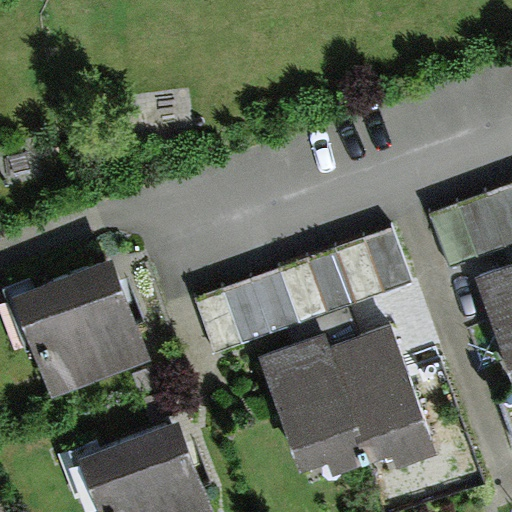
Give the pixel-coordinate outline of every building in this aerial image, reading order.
[(511,186),(431,215),(448,264),(511,241),(511,186)] [(390,231),(197,299),(216,352),(409,285),(390,231)] [(108,261),(27,292),(62,384),(143,353),(108,261)] [(511,265),(485,275),(511,352),(511,265)] [(401,330),(336,353),(373,456),(437,433),(401,330)] [(330,338),(266,360),(302,463),(367,441),(330,338)] [(173,418),(89,452),(113,511),(200,511),(210,508),(173,418)]
